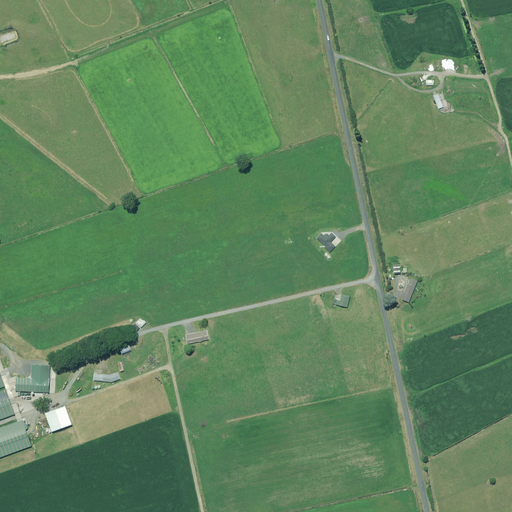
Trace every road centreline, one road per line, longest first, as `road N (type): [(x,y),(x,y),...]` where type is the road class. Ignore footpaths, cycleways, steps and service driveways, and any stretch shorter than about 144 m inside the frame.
road 1 (unclassified): [(426,511),(318,0)]
road 2 (unknown): [(377,279),(120,337),(99,347),(50,401),(0,423)]
